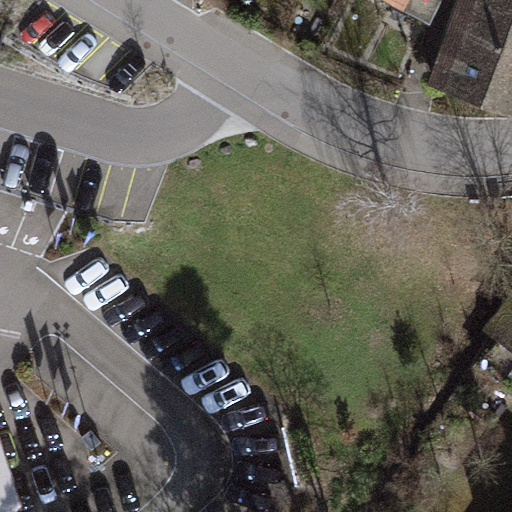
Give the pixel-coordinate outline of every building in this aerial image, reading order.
[(0,0),(0,61),(18,0),(0,0)] [(438,0),(392,0),(429,18),(438,0)] [(511,0),(467,0),(438,78),(511,103),(511,0)] [(511,296),(485,331),(511,351),(511,296)] [(0,454),(0,511),(12,511),(18,506),(0,454)]
